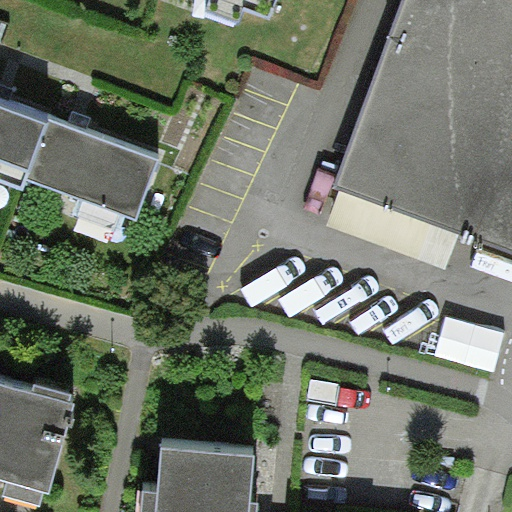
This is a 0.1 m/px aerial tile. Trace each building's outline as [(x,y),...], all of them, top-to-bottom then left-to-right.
[(210,0),(210,2),(244,14),(250,0),(272,9),(275,0),(210,0)] [(511,0),(401,0),(334,181),(511,247),(511,0)] [(0,164),(139,216),(160,158),(75,127),(0,99),(0,164)] [(0,371),(0,461),(49,475),(73,392),(0,371)] [(247,511),(254,438),(163,430),(156,511),(247,511)]
